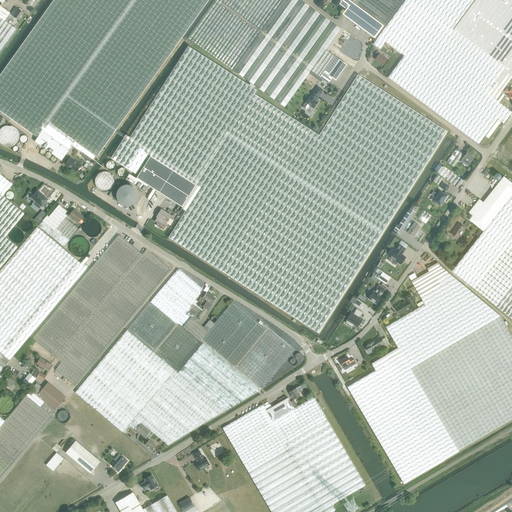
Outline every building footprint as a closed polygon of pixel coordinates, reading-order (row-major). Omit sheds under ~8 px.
[(0,0),(0,17),(5,21),(10,13),(1,6),(5,0),(0,0)] [(149,156),(150,156),(200,187),(186,210),(168,238),(319,334),(448,132),(358,74),(319,135),(254,94),(256,90),(249,85),(188,46),(130,137),(126,135),(125,136),(117,130),(147,88),(187,33),(209,0),(52,0),(0,74),(0,111),(37,138),(42,131),(69,150),(75,141),(97,157),(115,132),(123,138),(111,158),(135,174),(147,155),(149,156)] [(214,0),(188,38),(193,42),(284,107),(295,93),(308,74),(310,71),(317,62),(318,60),(325,50),(340,29),(299,0),(214,0)] [(374,39),(383,26),(349,0),(340,0),(337,4),(345,10),(341,15),(374,39)] [(349,0),(383,26),(384,26),(403,0),(349,0)] [(511,113),(499,103),(486,94),(505,69),(452,31),(475,0),(405,0),(378,37),(373,45),(380,50),(385,42),(404,56),(388,78),(478,145),(497,119),(504,124),(511,113)] [(511,0),(475,0),(452,31),(505,69),(486,94),(499,103),(504,95),(501,93),(511,78),(511,0)] [(23,13),(18,9),(15,8),(10,14),(19,20),(23,13)] [(0,53),(17,30),(11,25),(5,21),(0,17),(0,53)] [(317,62),(310,71),(313,73),(316,75),(322,79),(328,84),(329,83),(332,78),(336,81),(343,70),(347,65),(325,50),(318,60),(317,62)] [(383,66),(388,60),(379,54),(380,53),(378,51),(374,56),(377,58),(375,60),(383,66)] [(310,71),(308,74),(314,78),(320,82),(322,79),(316,75),(313,73),(310,71)] [(310,97),(305,103),(303,106),(303,107),(304,109),(306,109),(307,109),(308,109),(310,106),(313,109),(318,103),(316,101),(323,91),(318,87),(310,97)] [(20,135),(19,132),(19,130),(18,129),(16,127),(15,126),(13,125),(11,124),(9,124),(7,125),(5,125),(3,126),(2,127),(1,129),(0,130),(0,138),(0,139),(1,141),(2,142),(4,143),(5,144),(7,144),(10,145),(12,144),(14,144),(15,143),(17,142),(18,140),(19,139),(19,137),(20,135)] [(61,161),(69,150),(42,131),(37,138),(36,139),(35,142),(61,161)] [(470,164),(474,158),(467,153),(463,159),(462,158),(459,162),(467,167),(469,164),(470,164)] [(76,174),(83,165),(69,156),(63,165),(76,174)] [(94,164),(83,156),(81,160),(85,163),(83,166),(86,169),(88,165),(91,167),(94,164)] [(161,194),(186,210),(200,187),(150,156),(136,178),(129,174),(126,179),(144,191),(148,185),(161,194)] [(443,166),(438,174),(457,188),(463,181),(443,166)] [(0,193),(2,196),(12,185),(12,184),(9,187),(7,186),(10,183),(0,174),(0,193)] [(437,175),(433,181),(438,185),(442,179),(437,175)] [(479,200),(469,213),(473,217),(469,221),(483,232),(511,196),(511,184),(504,177),(483,203),(479,200)] [(443,184),(440,188),(445,191),(446,191),(449,187),(444,183),(443,184)] [(118,205),(138,204),(137,188),(130,189),(130,185),(117,185),(118,205)] [(435,197),(432,201),(436,204),(437,203),(440,205),(444,199),(445,200),(445,201),(449,195),(445,193),(444,192),(443,194),(440,191),(436,198),(435,197)] [(33,195),(30,198),(33,201),(34,200),(41,206),(47,200),(43,196),(43,197),(41,195),(37,192),(34,196),(33,195)] [(24,214),(2,196),(0,193),(0,268),(17,248),(5,237),(24,214)] [(511,196),(483,232),(452,272),(511,319),(511,196)] [(47,216),(43,220),(54,230),(65,218),(67,216),(65,214),(67,212),(59,205),(48,217),(47,216)] [(169,220),(171,216),(161,209),(157,214),(156,214),(155,215),(156,216),(155,217),(157,218),(154,222),(160,226),(159,228),(163,231),(167,224),(164,223),(167,219),(169,220)] [(400,233),(415,212),(410,209),(395,230),(400,233)] [(34,219),(38,222),(47,213),(43,210),(34,219)] [(78,224),(83,217),(74,210),(69,216),(78,224)] [(425,212),(422,216),(428,220),(431,215),(425,212)] [(102,226),(102,224),(101,223),(100,221),(99,220),(98,219),(97,218),(95,218),(93,217),(92,218),(90,218),(89,219),(88,220),(87,221),(86,223),(85,224),(85,226),(85,227),(86,229),(87,230),(87,231),(89,232),(90,233),(92,234),(93,234),(95,234),(97,233),(98,233),(99,232),(100,231),(101,229),(102,227),(102,226)] [(63,247),(78,230),(65,218),(54,230),(43,220),(38,226),(63,247)] [(410,220),(403,230),(413,238),(421,228),(410,220)] [(458,239),(465,228),(459,224),(452,235),(458,239)] [(0,479),(19,458),(50,420),(56,412),(54,411),(66,397),(48,382),(43,388),(37,383),(6,420),(0,415),(0,380),(3,378),(0,375),(0,372),(4,368),(0,364),(0,351),(10,360),(11,360),(10,359),(86,268),(62,248),(37,227),(18,249),(13,255),(1,270),(0,270),(0,479)] [(119,235),(32,339),(61,363),(55,370),(75,386),(84,375),(97,360),(133,317),(171,271),(160,261),(146,249),(142,254),(119,235)] [(390,257),(401,264),(406,257),(402,254),(406,249),(400,245),(396,250),(395,250),(390,257)] [(430,272),(412,282),(417,290),(448,273),(440,265),(438,263),(428,269),(430,272)] [(150,302),(127,330),(139,339),(164,360),(190,381),(225,410),(250,395),(261,388),(295,349),(281,338),(260,320),(258,323),(232,302),(214,324),(200,340),(180,322),(196,304),(198,302),(195,300),(203,290),(178,269),(150,302)] [(375,277),(386,284),(390,277),(379,270),(375,277)] [(375,371),(347,387),(403,483),(404,484),(418,475),(424,472),(459,451),(459,450),(511,419),(511,336),(500,316),(448,273),(417,290),(423,301),(420,302),(417,304),(420,308),(400,320),(387,327),(399,348),(371,364),(375,371)] [(368,298),(377,304),(382,297),(380,296),(385,289),(379,285),(374,292),(373,291),(368,298)] [(207,300),(203,307),(208,310),(212,304),(215,298),(207,293),(203,298),(207,300)] [(404,299),(406,303),(406,302),(410,309),(417,305),(415,302),(416,299),(413,299),(411,295),(404,299)] [(400,315),(410,309),(406,302),(406,303),(403,304),(401,304),(400,306),(396,309),(400,315)] [(196,304),(180,322),(200,340),(214,324),(209,320),(203,328),(195,321),(204,311),(200,308),(196,304)] [(360,316),(363,312),(356,308),(353,314),(352,313),(352,312),(351,312),(346,320),(347,321),(347,320),(351,323),(349,325),(352,327),(354,325),(357,327),(358,327),(363,319),(362,319),(362,320),(359,317),(360,316)] [(123,433),(129,425),(135,418),(151,431),(154,434),(168,445),(224,411),(192,384),(162,360),(148,349),(126,331),(117,342),(102,360),(87,378),(75,393),(101,414),(123,433)] [(366,345),(364,347),(367,352),(374,348),(376,352),(381,349),(380,348),(380,347),(382,346),(383,348),(389,344),(386,338),(383,340),(382,338),(375,342),(375,341),(371,343),(371,344),(367,347),(366,345)] [(4,367),(10,360),(0,351),(0,364),(4,368),(4,367)] [(347,357),(340,362),(345,370),(356,363),(353,359),(349,361),(349,360),(347,357)] [(37,364),(39,365),(37,367),(43,371),(44,368),(49,370),(52,366),(40,359),(37,364)] [(31,374),(37,378),(35,382),(41,385),(46,376),(34,369),(31,374)] [(29,386),(36,379),(29,374),(23,381),(29,386)] [(15,386),(13,385),(15,382),(8,377),(6,379),(4,378),(2,381),(4,383),(5,382),(8,384),(6,386),(11,391),(15,386)] [(296,388),(288,392),(293,400),(300,396),(298,393),(302,391),(300,386),(296,388)] [(15,406),(14,404),(14,402),(13,400),(11,399),(10,398),(8,397),(7,396),(4,396),(3,397),(1,397),(0,397),(0,413),(1,414),(3,415),(5,415),(6,415),(8,415),(10,414),(12,413),(13,411),(14,410),(14,408),(15,406)] [(313,397),(297,407),(272,421),(266,411),(262,404),(222,428),(253,481),(271,511),(333,511),(336,510),(332,505),(365,486),(342,446),(313,397)] [(287,398),(266,411),(272,421),(297,407),(294,401),(290,403),(287,398)] [(65,420),(68,412),(61,408),(58,416),(65,420)] [(145,438),(146,436),(151,431),(135,418),(129,425),(136,430),(145,438)] [(151,451),(156,445),(149,440),(148,441),(145,439),(142,442),(145,445),(151,451)] [(75,440),(65,453),(90,474),(100,461),(75,440)] [(199,450),(193,454),(196,459),(197,459),(198,461),(195,463),(199,470),(209,464),(205,457),(203,458),(202,456),(199,450)] [(53,471),(63,459),(56,453),(46,465),(53,471)] [(117,461),(112,467),(118,472),(127,461),(119,454),(114,460),(117,461)] [(147,481),(141,484),(144,490),(150,487),(151,489),(158,485),(152,475),(145,479),(147,481)] [(120,511),(144,511),(142,509),(133,492),(115,503),(120,511)] [(176,511),(167,495),(142,509),(144,511),(176,511)] [(197,511),(189,497),(179,503),(183,511),(197,511)]
